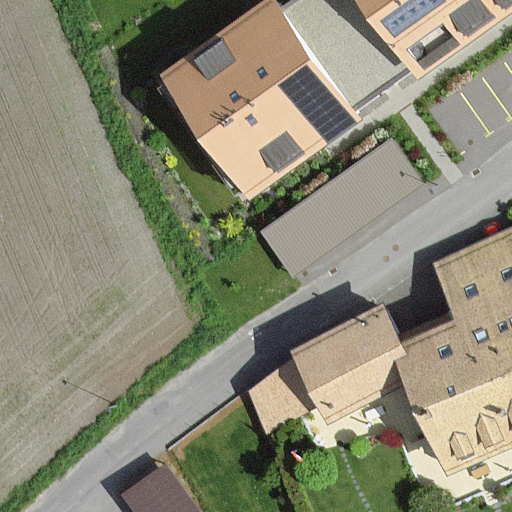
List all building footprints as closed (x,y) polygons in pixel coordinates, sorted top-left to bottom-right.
[(367,0),(298,0),(277,16),(345,111),(413,64),(367,0)] [(511,0),(367,0),(413,64),(419,73),(511,5),(511,0)] [(251,191),(351,121),(345,111),(277,16),(270,6),(171,76),(251,191)] [(401,128),(266,219),(300,268),(434,177),(401,128)] [(511,439),(511,233),(511,231),(482,244),(438,264),(464,322),(442,332),(400,351),(383,312),(293,353),(312,396),(324,421),(408,384),(446,469),(511,439)] [(174,452),(129,482),(148,511),(203,511),(211,507),(174,452)]
